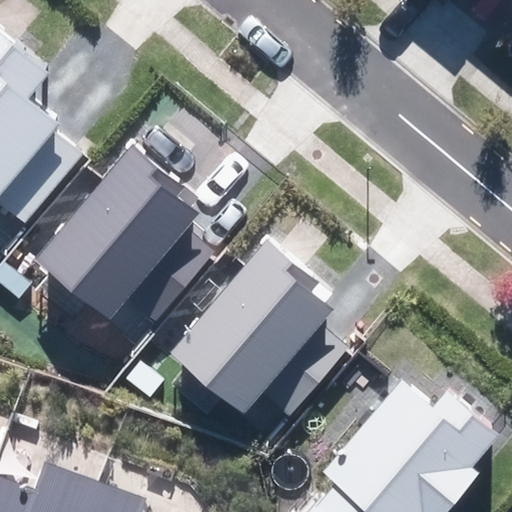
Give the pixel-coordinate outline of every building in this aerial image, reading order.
[(53,55),(0,9),(0,184),(31,211),(102,129),(38,73),(53,55)] [(138,128),(40,241),(110,301),(126,283),(154,307),(216,237),(187,213),(208,189),(138,128)] [(270,224),(172,337),(242,397),(258,378),(286,403),(348,332),(320,308),(340,284),(270,224)] [(412,511),(500,412),(436,356),(421,372),(405,357),(321,452),(338,467),(298,511),(412,511)] [(0,511),(148,511),(152,504),(45,466),(37,488),(0,474),(0,511)]
